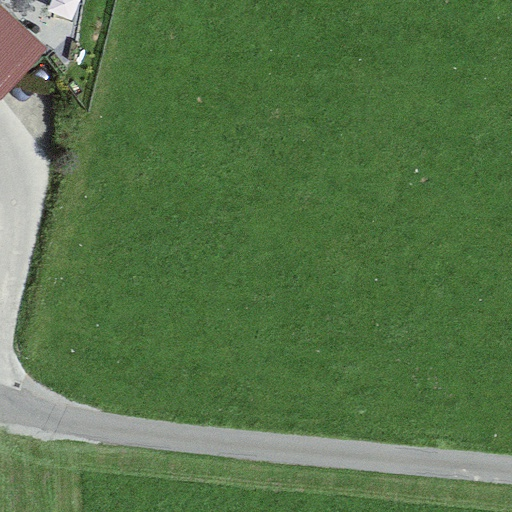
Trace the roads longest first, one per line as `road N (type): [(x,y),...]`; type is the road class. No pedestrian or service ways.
road 1 (track): [(0,403),(116,434),(511,465)]
road 2 (unknown): [(5,404),(40,197),(35,163),(0,102)]
